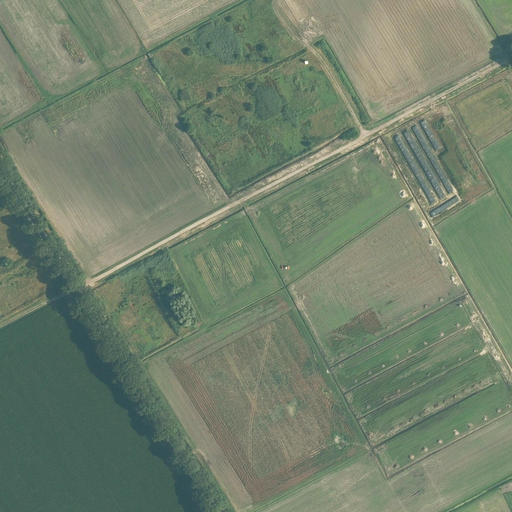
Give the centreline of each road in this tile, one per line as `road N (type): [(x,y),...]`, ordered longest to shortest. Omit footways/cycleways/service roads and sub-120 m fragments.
road 1 (unclassified): [(76,286),(511,57)]
road 2 (unclassified): [(218,511),(76,286)]
road 3 (unclassified): [(76,286),(0,166)]
